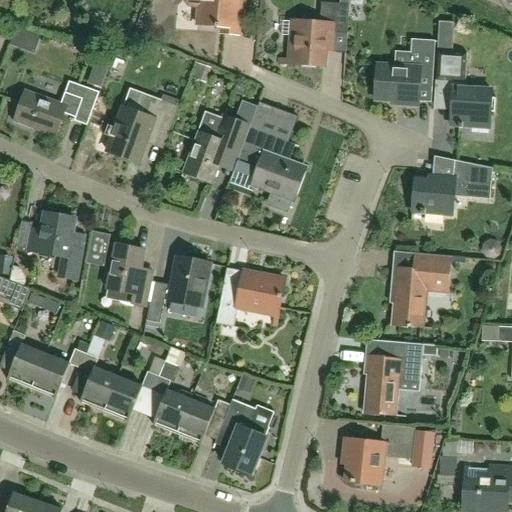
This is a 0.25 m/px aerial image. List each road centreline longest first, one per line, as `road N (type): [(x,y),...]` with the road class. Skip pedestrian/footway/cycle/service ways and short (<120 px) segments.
road 1 (residential): [(341,261),(144,212),(0,149)]
road 2 (residential): [(279,511),(341,261)]
road 3 (residential): [(228,511),(0,429)]
road 4 (residential): [(388,132),(251,73)]
road 5 (residential): [(341,261),(388,132)]
